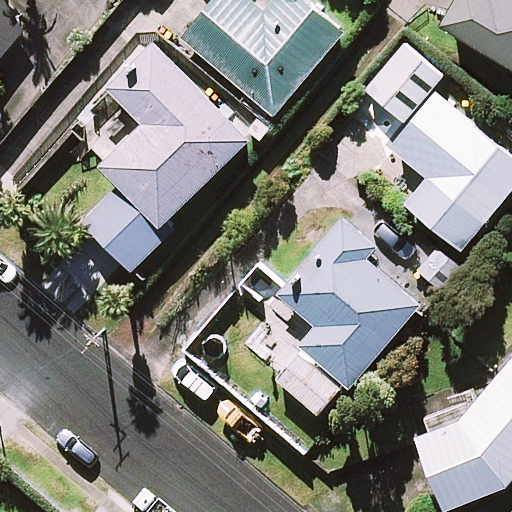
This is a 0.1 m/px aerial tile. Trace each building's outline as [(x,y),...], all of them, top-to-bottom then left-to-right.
[(0,0),(0,66),(31,30),(11,0),(0,0)] [(351,28),(318,0),(281,0),(271,12),(257,0),(218,0),(189,35),(279,112),(351,28)] [(511,0),(461,0),(449,20),(511,58),(511,0)] [(449,73),(411,41),(372,87),(410,119),(449,73)] [(256,135),(164,43),(118,88),(149,118),(106,161),(126,182),(89,219),(137,266),(171,232),(166,226),(256,135)] [(511,191),(511,147),(478,119),(411,199),(467,246),(511,191)] [(381,241),(350,216),(286,292),(326,326),(284,376),(329,414),(423,301),(369,255),(381,241)] [(511,359),(465,417),(428,428),(452,506),(511,488),(511,359)]
